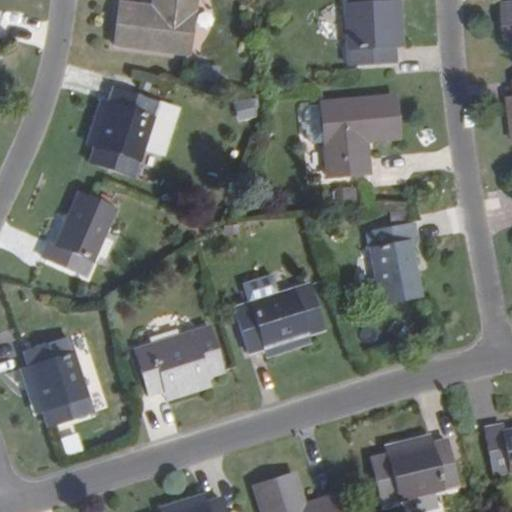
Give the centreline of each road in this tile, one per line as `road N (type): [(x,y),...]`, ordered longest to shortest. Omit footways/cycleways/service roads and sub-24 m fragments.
road 1 (residential): [(504,362),(7,509)]
road 2 (unclassified): [(444,0),(454,151),(504,362)]
road 3 (residential): [(0,204),(34,135),(61,0)]
